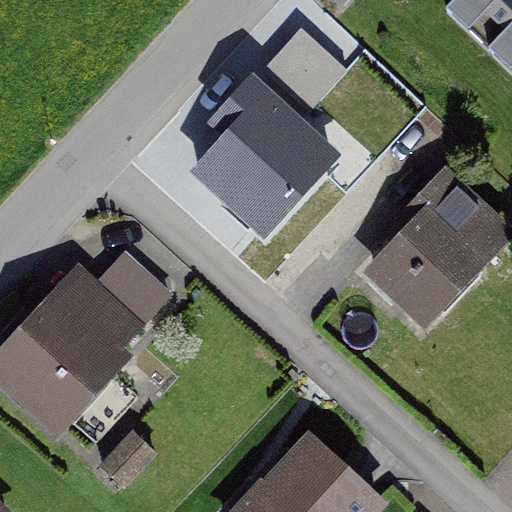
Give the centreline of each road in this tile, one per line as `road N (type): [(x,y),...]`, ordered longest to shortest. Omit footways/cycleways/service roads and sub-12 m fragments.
road 1 (residential): [(71,143),(481,511)]
road 2 (residential): [(71,143),(210,0)]
